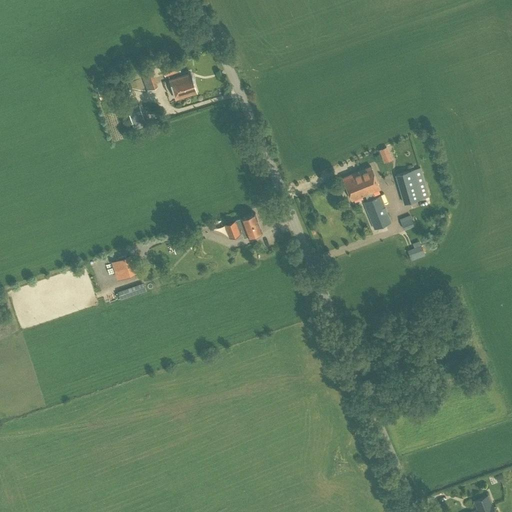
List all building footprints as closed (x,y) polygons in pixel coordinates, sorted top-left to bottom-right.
[(165,77),(180,71),(178,63),(162,68),(165,77)] [(147,91),(158,87),(152,70),(149,64),(138,68),(147,91)] [(145,91),(137,68),(136,65),(109,74),(112,82),(128,77),(132,89),(145,91)] [(175,99),(196,92),(190,73),(168,80),(175,99)] [(100,99),(120,93),(116,84),(97,91),(100,99)] [(134,130),(146,126),(142,113),(139,103),(127,107),(127,108),(134,130)] [(384,163),(392,159),(387,146),(379,150),(384,163)] [(342,178),(351,200),(380,188),(371,166),(342,178)] [(429,196),(420,168),(413,170),(413,169),(395,174),(404,204),(422,199),(429,196)] [(380,195),(363,202),(374,229),(391,222),(380,195)] [(416,222),(411,211),(402,215),(407,226),(416,222)] [(261,232),(254,213),(242,218),(242,217),(224,224),(229,237),(242,232),(244,237),(249,236),(261,232)] [(175,254),(191,249),(188,238),(172,243),(175,254)] [(411,260),(425,255),(419,240),(412,243),(414,248),(407,250),(411,260)] [(143,282),(117,291),(120,299),(145,290),(143,282)] [(419,460),(422,469),(428,467),(425,458),(419,460)] [(490,504),(487,495),(475,500),(478,509),(471,511),(494,511),(492,504),(490,504)]
